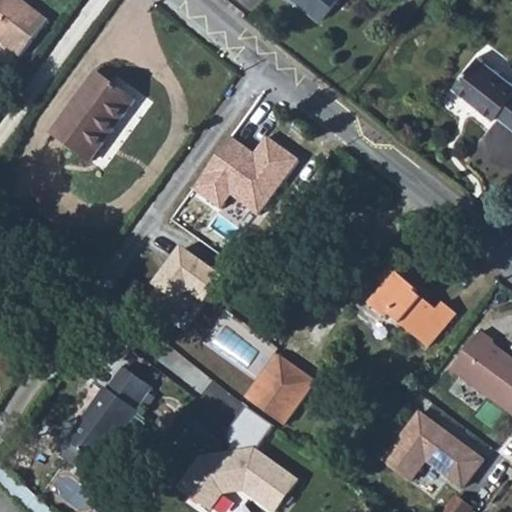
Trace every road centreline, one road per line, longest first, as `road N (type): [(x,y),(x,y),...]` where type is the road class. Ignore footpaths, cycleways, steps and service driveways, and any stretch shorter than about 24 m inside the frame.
road 1 (residential): [(266,62),(0,431)]
road 2 (residential): [(511,262),(266,62)]
road 3 (unknown): [(104,0),(0,142)]
